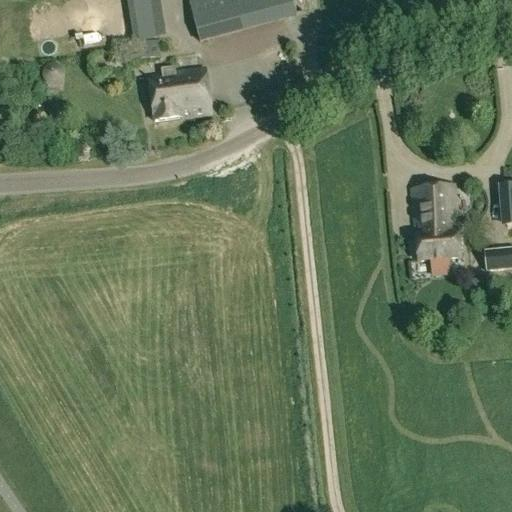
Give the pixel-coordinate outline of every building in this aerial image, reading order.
[(104,57),(123,54),(121,33),(115,34),(109,0),(102,0),(86,3),(93,50),(103,49),(104,57)] [(349,20),(339,0),(295,0),(313,37),(349,20)] [(134,42),(165,36),(163,19),(132,24),(134,42)] [(135,61),(162,59),(160,41),(133,42),(135,61)] [(250,68),(238,70),(242,92),(254,90),(250,68)] [(154,121),(212,115),(206,71),(176,74),(176,69),(163,71),(163,76),(149,77),(154,121)] [(456,187),(413,191),(420,263),(462,259),(456,187)] [(511,187),(502,188),(505,229),(511,227),(511,187)] [(511,253),(471,256),(473,277),(511,275),(511,253)]
